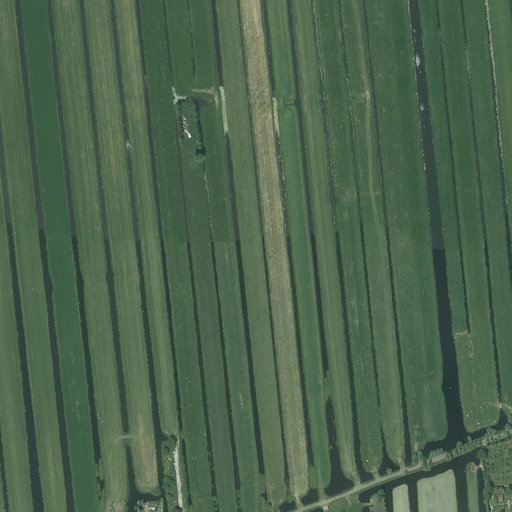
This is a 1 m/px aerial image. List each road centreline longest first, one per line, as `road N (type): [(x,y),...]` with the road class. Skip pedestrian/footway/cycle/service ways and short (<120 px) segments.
road 1 (track): [(447,0),(486,402),(511,414)]
road 2 (track): [(297,511),(511,431)]
